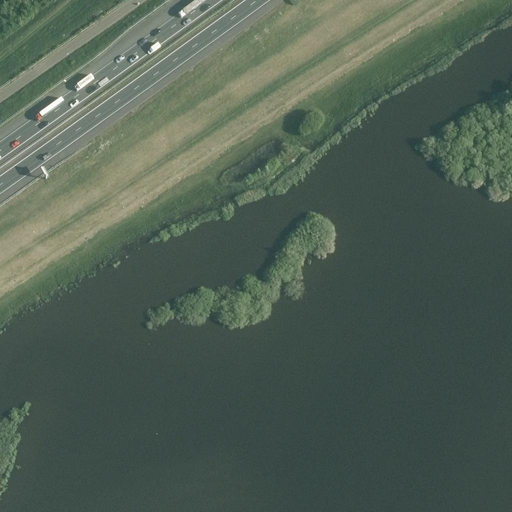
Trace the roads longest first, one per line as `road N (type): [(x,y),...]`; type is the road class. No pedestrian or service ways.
road 1 (motorway): [(0,187),(260,0)]
road 2 (motorway): [(207,0),(0,148)]
road 3 (unclassified): [(133,0),(0,94)]
